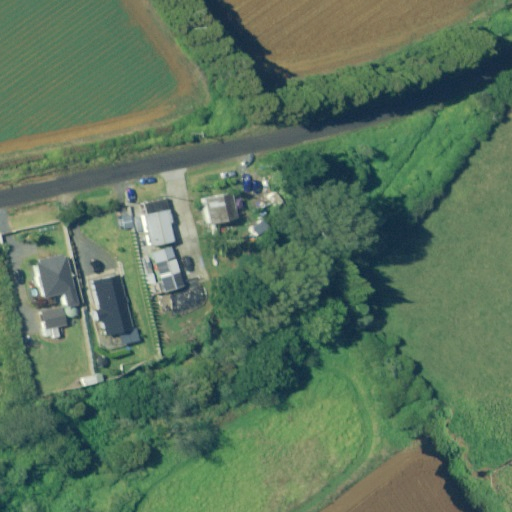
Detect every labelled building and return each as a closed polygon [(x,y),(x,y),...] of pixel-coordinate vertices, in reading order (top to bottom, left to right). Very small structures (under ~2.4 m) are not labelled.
[(232,219),(228,197),(200,202),(204,224),(232,219)] [(187,200),(180,202),(184,217),(191,216),(187,200)] [(167,242),(161,212),(139,217),(145,246),(167,242)] [(239,229),(235,220),(222,225),(226,235),(239,229)] [(197,236),(194,221),(186,222),(189,238),(197,236)] [(179,286),(167,247),(147,253),(159,292),(179,286)] [(203,248),(190,252),(197,278),(210,274),(203,248)] [(71,304),(58,256),(28,263),(39,306),(57,301),(59,307),(71,304)] [(87,280),(94,309),(89,310),(94,327),(98,326),(102,340),(129,333),(114,273),(87,280)] [(62,325),(57,306),(36,312),(41,330),(62,325)] [(103,382),(101,374),(83,378),(85,386),(103,382)]
